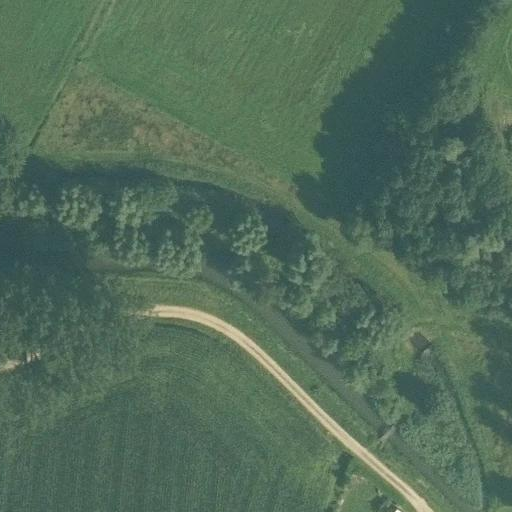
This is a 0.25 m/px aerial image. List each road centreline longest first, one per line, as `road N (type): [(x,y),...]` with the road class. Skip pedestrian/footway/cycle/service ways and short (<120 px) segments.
road 1 (track): [(0,217),(160,219),(233,234),(284,256),(359,327),(392,338)]
road 2 (track): [(0,365),(129,316),(189,312),(254,349),(367,454)]
road 3 (track): [(367,454),(404,410),(391,354),(404,325),(511,331)]
